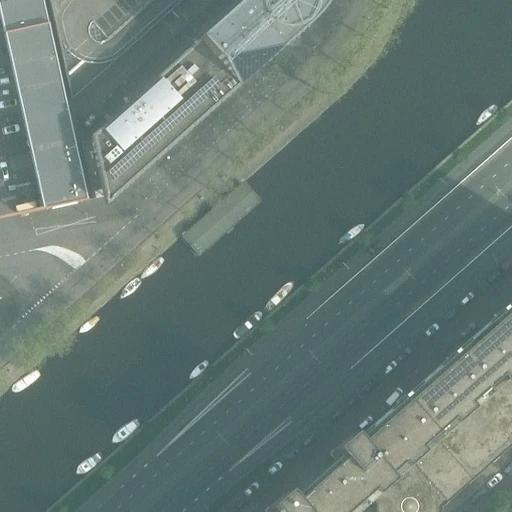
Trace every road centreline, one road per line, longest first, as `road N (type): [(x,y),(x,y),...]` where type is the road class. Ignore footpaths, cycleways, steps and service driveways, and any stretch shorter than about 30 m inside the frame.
road 1 (secondary): [(511,125),(242,361),(161,461)]
road 2 (secondary): [(511,160),(161,461)]
road 3 (secondary): [(218,462),(511,203)]
road 4 (residential): [(91,272),(315,75),(367,0)]
road 5 (secondary): [(218,462),(297,426),(511,237)]
road 6 (residential): [(239,511),(511,273)]
road 7 (residential): [(0,353),(91,272)]
